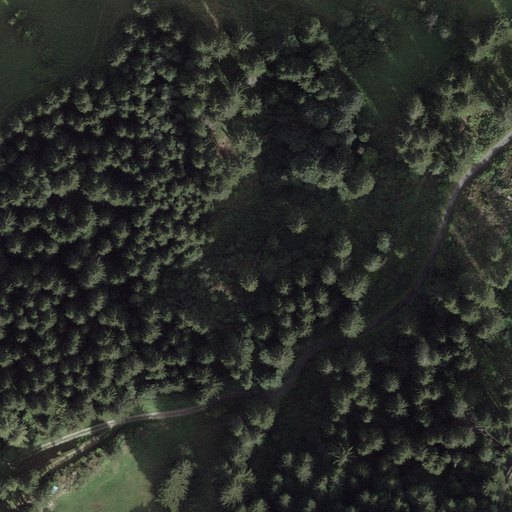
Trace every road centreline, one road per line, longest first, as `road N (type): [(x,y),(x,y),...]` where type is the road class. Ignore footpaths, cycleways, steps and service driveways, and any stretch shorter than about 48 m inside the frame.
road 1 (track): [(99,427),(274,387),(313,344),(353,336),(393,312),(418,286),(461,182),(511,135)]
road 2 (track): [(0,127),(90,61),(110,0)]
road 3 (track): [(43,511),(50,500),(27,484),(99,427)]
